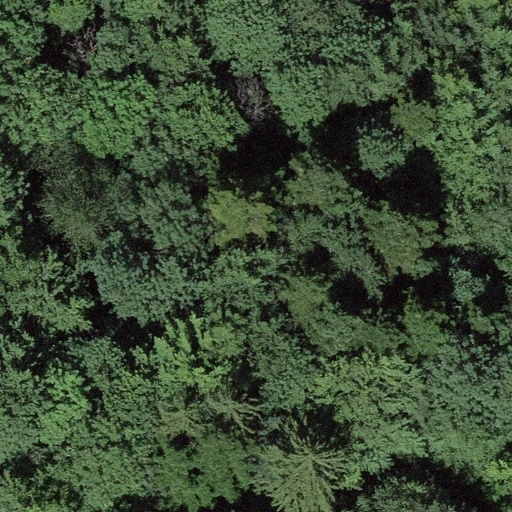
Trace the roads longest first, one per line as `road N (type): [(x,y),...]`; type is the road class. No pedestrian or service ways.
road 1 (track): [(0,165),(423,0)]
road 2 (track): [(380,511),(511,468)]
